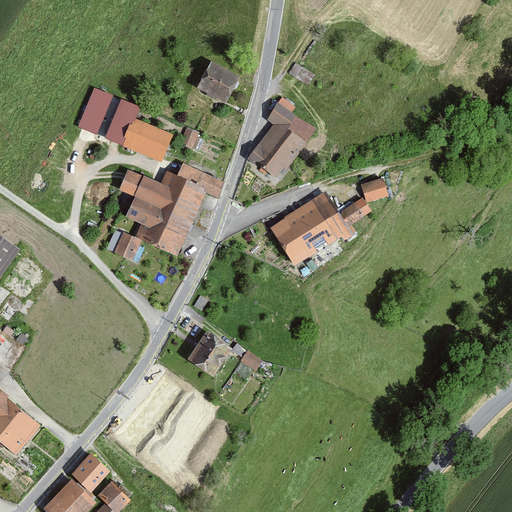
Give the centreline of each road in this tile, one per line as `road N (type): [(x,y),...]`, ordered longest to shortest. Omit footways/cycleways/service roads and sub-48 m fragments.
road 1 (tertiary): [(19,511),(121,395),(198,265),(259,95),(277,0)]
road 2 (tertiary): [(400,511),(511,394)]
